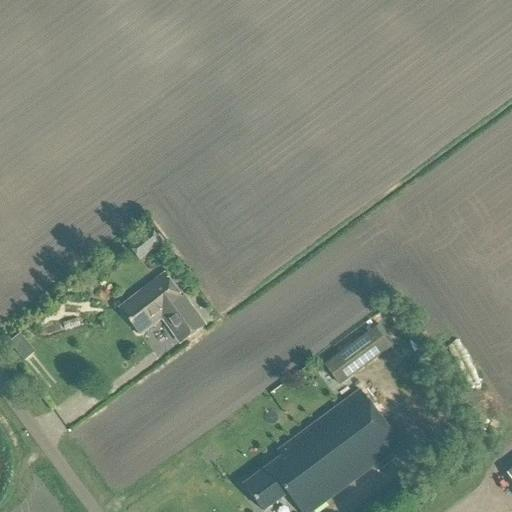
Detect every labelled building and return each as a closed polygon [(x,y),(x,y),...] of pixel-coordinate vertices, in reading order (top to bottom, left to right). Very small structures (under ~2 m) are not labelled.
[(152,230),(130,247),(140,261),(162,244),(152,230)] [(185,306),(164,276),(118,310),(140,340),(140,339),(164,321),(183,347),(204,332),(185,306)] [(22,334),(11,341),(24,361),(35,353),(22,334)] [(353,379),(382,358),(365,336),(337,357),(353,379)] [(316,511),(401,449),(359,394),(279,454),(282,459),(243,488),(261,511),(268,511),(287,498),(298,511),(316,511)]
